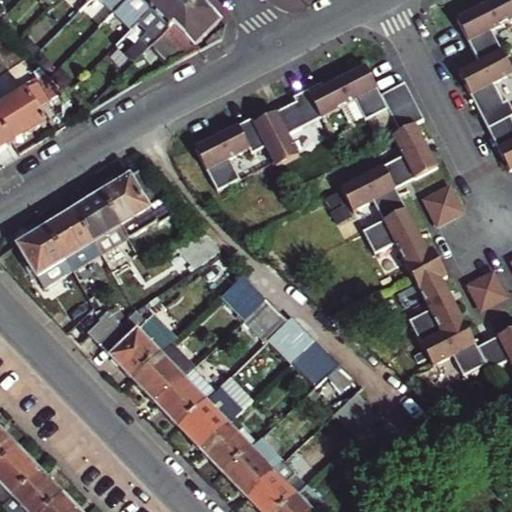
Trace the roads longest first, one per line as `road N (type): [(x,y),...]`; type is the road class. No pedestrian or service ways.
road 1 (residential): [(0,206),(289,45)]
road 2 (residential): [(0,312),(198,511)]
road 3 (residential): [(390,0),(511,233)]
